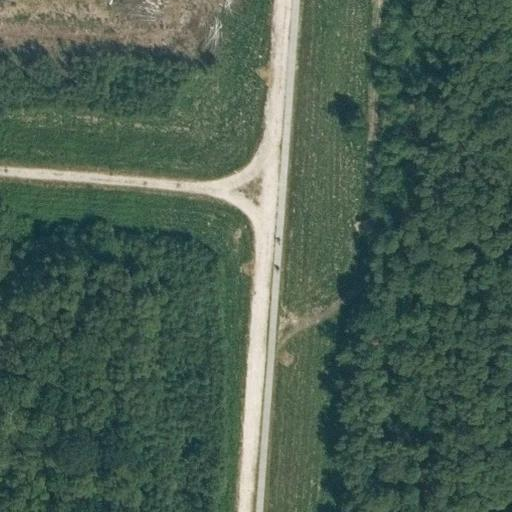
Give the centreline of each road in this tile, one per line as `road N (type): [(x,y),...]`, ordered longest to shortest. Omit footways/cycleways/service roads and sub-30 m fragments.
road 1 (track): [(281,0),(245,511)]
road 2 (track): [(280,190),(0,178)]
